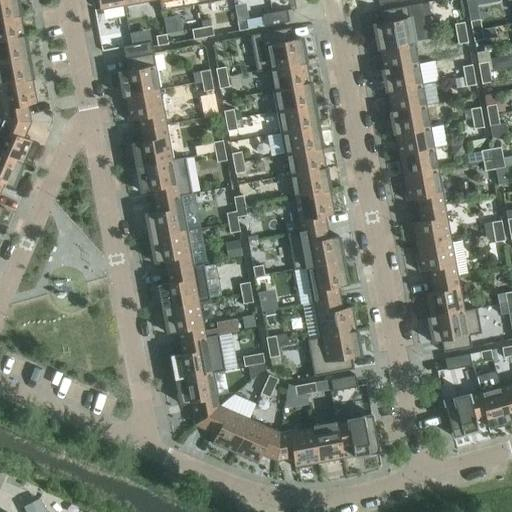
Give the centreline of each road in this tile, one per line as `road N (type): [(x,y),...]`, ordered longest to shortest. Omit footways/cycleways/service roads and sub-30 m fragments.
road 1 (residential): [(422,477),(331,0)]
road 2 (residential): [(155,452),(88,104)]
road 3 (residential): [(155,452),(294,501),(422,477)]
road 4 (residential): [(0,310),(88,104)]
road 5 (residential): [(0,385),(155,452)]
